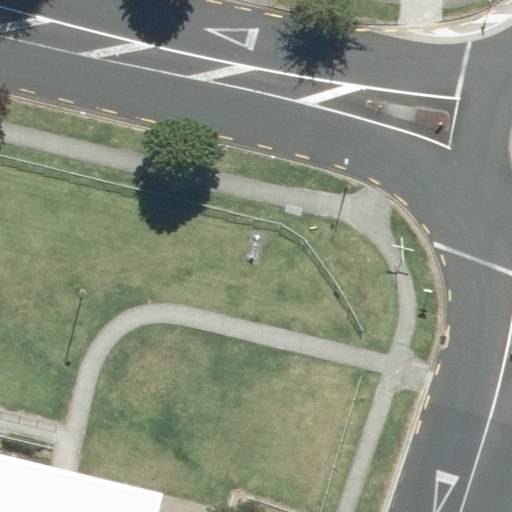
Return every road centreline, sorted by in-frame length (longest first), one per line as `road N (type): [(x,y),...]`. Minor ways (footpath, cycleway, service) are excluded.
road 1 (secondary): [(0,3),(321,84)]
road 2 (secondary): [(470,160),(321,84)]
road 3 (secondary): [(321,84),(480,93)]
road 4 (tertiary): [(500,387),(510,229)]
road 5 (tertiary): [(460,511),(500,387)]
